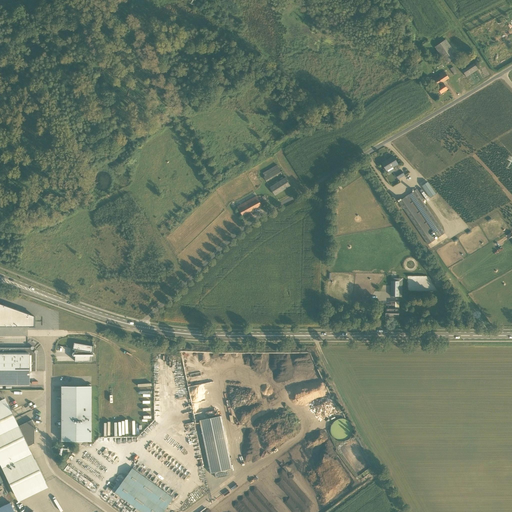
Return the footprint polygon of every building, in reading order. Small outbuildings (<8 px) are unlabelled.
[(446,63),(457,56),(445,39),(434,46),(446,63)] [(441,62),(433,67),(436,71),(443,66),(441,62)] [(466,77),(479,69),(475,62),(462,71),(466,77)] [(443,82),(449,78),(444,70),(439,74),(440,76),(436,78),(435,76),(431,79),(436,87),(440,84),(440,85),(437,88),(441,94),(448,89),(443,82)] [(401,171),(397,164),(393,156),(382,163),(386,170),(393,167),(395,170),(394,171),(396,174),(395,174),(398,179),(404,175),(401,170),(401,171)] [(277,165),(268,170),(263,173),(267,180),(272,177),(281,172),(277,165)] [(269,187),(270,187),(275,195),(290,186),(284,178),(273,185),(272,183),(268,186),(269,187)] [(428,183),(422,187),(430,199),(436,195),(428,183)] [(415,190),(408,195),(398,201),(428,244),(434,240),(409,203),(407,200),(410,197),(413,201),(438,237),(445,233),(415,190)] [(242,215),(261,205),(257,198),(238,208),(242,215)] [(399,296),(401,296),(401,293),(399,293),(399,281),(391,281),(391,296),(399,296)] [(395,309),(395,301),(391,301),(391,304),(386,304),(385,317),(398,317),(398,309),(395,309)] [(35,316),(0,303),(0,326),(35,327),(35,316)] [(92,356),(93,355),(94,354),(94,353),(93,353),(93,352),(92,352),(93,346),(91,346),(74,343),(74,347),(73,349),(75,350),(74,352),(74,353),(73,353),(72,354),(72,355),(73,356),(74,356),(75,356),(75,362),(91,361),(91,356),(92,356)] [(0,384),(30,385),(30,371),(36,371),(36,353),(37,353),(37,352),(37,351),(37,350),(36,350),(35,350),(33,349),(34,348),(34,347),(33,346),(32,346),(31,347),(31,348),(0,347),(0,384)] [(91,441),(91,426),(92,386),(63,386),(63,387),(61,389),(61,441),(91,441)] [(0,462),(16,496),(45,481),(28,446),(34,443),(34,429),(33,428),(32,426),(35,425),(32,420),(19,426),(18,424),(16,420),(7,402),(5,397),(0,399),(0,462)] [(208,460),(229,456),(221,415),(199,420),(208,460)] [(351,435),(349,428),(350,427),(347,417),(330,422),(335,440),(351,435)] [(229,475),(228,469),(232,468),(229,456),(208,460),(210,473),(214,472),(215,478),(229,475)] [(141,511),(162,511),(173,498),(132,468),(114,492),(141,511)] [(219,502),(224,498),(222,494),(216,497),(219,502)] [(0,511),(14,511),(10,503),(0,507),(0,511)]
